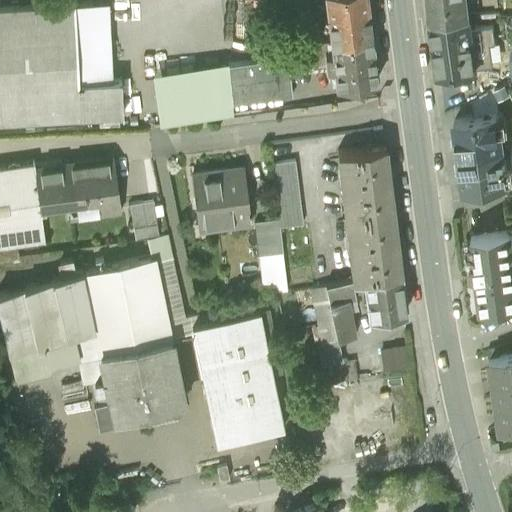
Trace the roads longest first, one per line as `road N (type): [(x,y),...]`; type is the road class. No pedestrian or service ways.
road 1 (secondary): [(396,0),(444,348)]
road 2 (secondary): [(444,348),(488,511)]
